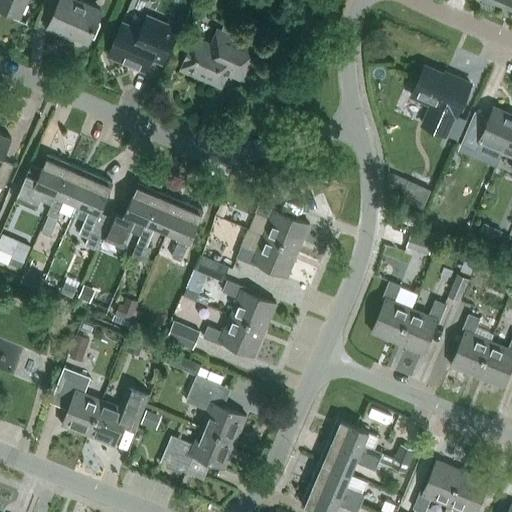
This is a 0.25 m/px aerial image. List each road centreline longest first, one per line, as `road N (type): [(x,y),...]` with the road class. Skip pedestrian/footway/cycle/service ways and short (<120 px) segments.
road 1 (residential): [(0,65),(221,160),(357,125)]
road 2 (residential): [(321,356),(369,217),(357,125)]
road 3 (residential): [(321,356),(511,436)]
road 4 (residential): [(240,511),(279,457),(321,356)]
road 5 (residential): [(0,452),(148,511)]
road 6 (residential): [(357,125),(346,78),(357,0)]
